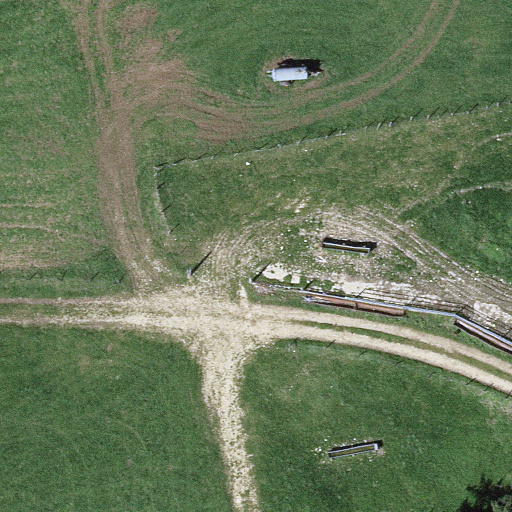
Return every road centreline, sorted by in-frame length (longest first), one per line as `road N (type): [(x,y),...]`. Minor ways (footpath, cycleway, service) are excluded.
road 1 (track): [(511,379),(401,340),(334,330),(93,310),(0,317)]
road 2 (track): [(250,511),(209,316)]
